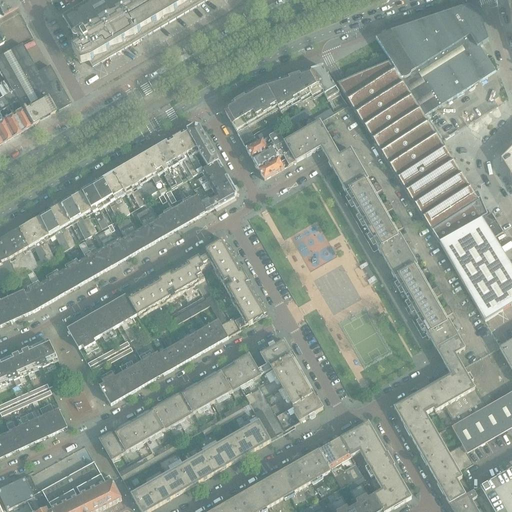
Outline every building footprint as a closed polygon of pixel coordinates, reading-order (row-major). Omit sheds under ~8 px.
[(0,0),(0,11),(3,17),(18,9),(13,0),(0,0)] [(89,0),(62,16),(80,47),(72,51),(81,66),(90,63),(92,68),(94,69),(94,68),(209,0),(89,0)] [(511,149),(501,161),(511,178),(511,0),(507,0),(508,3),(511,16),(511,149)] [(496,73),(480,47),(488,42),(483,27),(480,17),(478,14),(476,12),(474,10),(471,9),(467,8),(464,8),(393,33),(395,36),(440,108),(496,73)] [(440,108),(395,36),(393,33),(392,32),(376,40),(383,52),(394,70),(425,117),(440,108)] [(70,105),(49,67),(37,74),(21,46),(0,57),(0,71),(5,81),(11,92),(10,92),(31,127),(54,114),(70,105)] [(451,160),(445,150),(441,143),(424,118),(390,64),(346,81),(337,85),(380,153),(381,153),(435,238),(439,244),(486,217),(486,216),(487,216),(486,213),(482,206),(480,202),(480,201),(481,201),(481,200),(480,199),(477,192),(473,194),(469,188),(463,177),(452,161),(451,160)] [(339,94),(323,69),(311,73),(322,93),(328,104),(333,101),(341,97),(339,94)] [(312,99),(322,93),(311,73),(265,87),(259,89),(244,98),(227,108),(225,114),(237,133),(247,128),(278,109),(279,110),(285,106),(287,109),(300,101),(301,103),(311,97),(312,99)] [(11,92),(5,81),(0,83),(0,84),(6,95),(10,92),(11,92)] [(32,128),(31,127),(10,92),(6,95),(0,98),(0,116),(13,139),(32,128)] [(13,139),(0,116),(0,141),(2,145),(13,139)] [(304,132),(285,143),(296,164),(311,155),(316,153),(321,149),(324,155),(327,159),(329,163),(339,157),(337,153),(335,149),(334,148),(326,134),(320,123),(317,125),(314,126),(304,132)] [(219,163),(199,129),(194,127),(187,132),(199,153),(208,169),(219,163)] [(254,139),(247,128),(237,133),(243,145),(254,139)] [(194,156),(199,153),(187,132),(176,138),(198,175),(202,173),(203,171),(194,156)] [(261,142),(246,151),(264,182),(296,164),(285,143),(281,136),(279,134),(278,132),(277,133),(274,135),(271,136),(269,138),(266,139),(263,141),(261,142)] [(198,175),(176,138),(166,144),(179,165),(184,162),(191,176),(186,179),(188,181),(198,175)] [(179,165),(166,144),(157,149),(178,187),(188,181),(186,179),(181,181),(174,168),(179,165)] [(178,187),(157,149),(146,156),(158,178),(162,175),(172,190),(178,187)] [(397,238),(387,220),(366,183),(368,181),(356,161),(351,151),(339,157),(329,163),(387,265),(408,252),(400,237),(397,238)] [(158,178),(146,156),(135,162),(154,195),(158,192),(161,197),(167,193),(158,178)] [(154,195),(135,162),(124,168),(136,190),(138,192),(146,206),(152,202),(149,198),(154,195)] [(202,187),(225,174),(219,163),(208,169),(203,171),(202,173),(205,178),(199,181),(202,187)] [(136,190),(124,168),(114,175),(126,196),(131,193),(140,209),(146,206),(138,192),(134,194),(133,192),(136,190)] [(231,185),(225,174),(202,187),(205,193),(211,189),(214,194),(231,185)] [(121,199),(126,196),(114,175),(104,181),(115,202),(119,200),(121,203),(117,205),(125,218),(127,217),(130,215),(121,199)] [(117,205),(115,202),(104,181),(92,187),(104,208),(109,205),(118,222),(122,220),(124,219),(125,218),(117,205)] [(235,199),(236,193),(231,185),(214,194),(210,196),(212,200),(216,198),(221,207),(235,199)] [(99,211),(104,208),(92,187),(83,193),(93,214),(96,218),(95,218),(99,225),(96,227),(99,233),(108,228),(99,211)] [(184,200),(177,188),(166,195),(173,207),(184,200)] [(88,217),(93,214),(83,193),(71,200),(91,238),(98,234),(88,217)] [(168,205),(163,196),(160,198),(165,207),(168,205)] [(221,207),(216,198),(212,200),(210,196),(200,202),(207,215),(221,207)] [(207,215),(200,202),(198,198),(191,201),(190,199),(183,203),(184,206),(178,209),(188,226),(207,215)] [(91,238),(71,200),(61,206),(72,227),(76,224),(85,241),(91,238)] [(67,230),(72,227),(61,206),(50,212),(70,250),(76,247),(75,245),(67,230)] [(170,236),(160,219),(156,222),(148,209),(143,212),(159,242),(170,236)] [(188,226),(178,209),(173,212),(172,210),(164,214),(165,216),(160,219),(170,236),(188,226)] [(70,250),(50,212),(40,218),(50,240),(55,237),(63,254),(70,250)] [(159,242),(143,212),(137,216),(144,228),(140,231),(149,248),(159,242)] [(511,305),(511,267),(494,239),(503,233),(491,214),(488,216),(486,217),(439,244),(483,321),(484,321),(485,323),(511,305)] [(149,248),(140,231),(137,225),(133,227),(129,220),(127,217),(125,218),(124,219),(122,220),(124,223),(140,253),(149,248)] [(46,242),(50,240),(40,218),(29,224),(48,263),(54,259),(46,242)] [(140,253),(124,223),(118,227),(125,239),(121,241),(131,258),(140,253)] [(48,263),(29,224),(19,230),(30,252),(34,249),(43,266),(48,263)] [(0,289),(18,281),(27,275),(33,272),(34,271),(38,268),(30,252),(19,230),(0,241),(0,289)] [(131,258),(121,241),(120,239),(116,242),(109,230),(104,233),(121,264),(131,258)] [(121,264),(104,233),(98,236),(105,248),(101,251),(112,269),(121,264)] [(112,269),(101,251),(97,253),(90,241),(85,244),(102,275),(112,269)] [(233,262),(231,258),(234,256),(231,250),(228,252),(225,247),(227,247),(224,242),(206,252),(207,254),(199,258),(204,267),(210,263),(218,277),(238,265),(235,261),(233,262)] [(45,308),(84,285),(102,275),(85,244),(79,247),(86,260),(78,264),(77,262),(71,265),(65,268),(66,270),(59,275),(58,272),(46,279),(48,281),(40,286),(33,272),(27,275),(45,308)] [(446,324),(431,296),(415,268),(417,267),(408,252),(387,265),(433,346),(455,334),(449,323),(446,324)] [(205,281),(200,272),(205,269),(204,267),(199,258),(198,257),(186,263),(187,265),(179,270),(189,289),(193,287),(195,291),(198,289),(196,285),(199,283),(199,285),(205,281)] [(254,293),(251,289),(250,290),(247,286),(250,284),(244,273),(242,273),(238,265),(218,277),(234,305),(254,293)] [(368,266),(364,269),(370,279),(374,277),(368,266)] [(176,296),(189,289),(179,270),(171,274),(170,273),(158,279),(159,281),(151,286),(161,305),(171,299),(171,300),(176,297),(176,296)] [(45,308),(27,275),(18,281),(24,293),(5,302),(15,322),(34,314),(45,308)] [(161,305),(151,286),(142,291),(142,289),(135,293),(136,294),(127,299),(128,300),(127,300),(136,318),(138,317),(138,318),(161,305)] [(263,307),(260,301),(257,303),(254,298),(256,298),(254,293),(234,305),(242,319),(235,322),(240,330),(248,326),(249,327),(267,317),(264,312),(263,312),(260,308),(263,307)] [(235,322),(234,320),(227,324),(211,297),(206,300),(207,301),(174,320),(178,326),(182,324),(210,307),(219,322),(217,323),(227,340),(241,332),(240,330),(235,322)] [(136,318),(127,300),(126,298),(116,304),(130,329),(136,326),(133,320),(136,318)] [(0,329),(15,322),(5,302),(0,303),(0,329)] [(130,329),(116,304),(106,309),(117,329),(121,327),(130,343),(137,340),(130,329)] [(117,329),(106,309),(96,315),(110,340),(117,336),(114,331),(117,329)] [(110,340),(96,315),(87,320),(98,340),(102,338),(105,343),(110,340)] [(98,340),(87,320),(77,326),(93,353),(98,350),(94,342),(98,340)] [(227,340),(217,323),(209,327),(219,345),(227,340)] [(93,353),(77,326),(68,331),(79,351),(83,348),(87,356),(93,353)] [(219,345),(209,327),(199,333),(210,350),(219,345)] [(210,350),(199,333),(190,338),(200,356),(210,350)] [(455,356),(465,351),(462,346),(455,334),(433,346),(440,359),(451,377),(463,370),(455,356)] [(200,356),(190,338),(181,344),(191,361),(200,356)] [(323,411),(314,395),(311,397),(307,389),(290,360),(293,359),(283,341),(270,348),(271,350),(252,361),(261,377),(240,389),(256,416),(271,443),(295,429),(294,427),(323,411)] [(511,341),(499,349),(511,371),(511,341)] [(59,364),(48,343),(19,356),(29,378),(30,381),(36,378),(34,375),(39,373),(38,370),(42,368),(45,374),(56,369),(54,366),(59,364)] [(158,380),(144,355),(145,354),(139,344),(133,347),(143,363),(139,366),(149,385),(158,380)] [(191,361),(181,344),(177,346),(187,363),(191,361)] [(187,363),(177,346),(168,351),(178,368),(187,363)] [(168,374),(159,356),(158,355),(154,357),(150,351),(145,354),(144,355),(158,380),(168,374)] [(178,368),(168,351),(159,356),(168,374),(178,368)] [(29,378),(19,356),(0,364),(0,391),(11,387),(9,383),(13,381),(16,387),(26,383),(25,380),(29,378)] [(261,377),(252,361),(249,356),(233,365),(235,367),(211,381),(222,400),(240,389),(261,377)] [(149,385),(139,366),(135,368),(131,362),(126,366),(140,390),(149,385)] [(140,390),(126,366),(116,371),(120,377),(130,396),(140,390)] [(485,409),(464,371),(463,370),(451,377),(424,392),(434,410),(436,413),(446,407),(456,425),(465,420),(479,412),(485,409)] [(130,396),(120,377),(115,379),(111,373),(106,376),(121,401),(130,396)] [(121,401),(106,376),(101,379),(104,385),(100,388),(111,407),(121,401)] [(213,405),(222,400),(211,381),(184,396),(182,394),(167,402),(180,424),(213,405)] [(436,435),(428,421),(425,416),(434,410),(424,392),(394,409),(416,447),(436,435)] [(511,428),(511,409),(505,397),(504,398),(501,392),(493,397),(494,399),(490,401),(492,405),(507,431),(511,428)] [(146,443),(180,424),(167,402),(152,411),(153,414),(135,424),(146,443)] [(507,431),(492,405),(485,409),(479,412),(494,439),(507,431)] [(67,430),(59,411),(55,413),(51,406),(40,411),(43,418),(36,422),(32,414),(26,417),(38,443),(67,430)] [(494,439),(479,412),(465,420),(480,447),(494,439)] [(250,423),(245,415),(236,421),(238,427),(244,424),(245,424),(246,426),(250,423)] [(271,443),(256,416),(251,419),(254,424),(230,438),(242,460),(271,443)] [(38,443),(26,417),(20,420),(24,427),(16,431),(13,423),(6,426),(10,434),(1,438),(9,457),(38,443)] [(465,420),(456,425),(451,428),(462,447),(466,455),(480,447),(465,420)] [(112,463),(146,443),(135,424),(117,435),(115,432),(100,441),(112,463)] [(390,462),(381,447),(368,424),(340,440),(351,458),(360,453),(371,472),(390,462)] [(433,477),(468,457),(466,455),(462,447),(448,456),(436,435),(416,447),(433,477)] [(0,461),(9,457),(1,438),(0,438),(0,461)] [(242,460),(230,438),(203,454),(215,475),(242,460)] [(331,473),(341,490),(352,484),(362,478),(351,458),(340,440),(319,452),(331,473)] [(331,473),(319,452),(291,468),(303,489),(312,484),(313,486),(323,480),(324,482),(329,480),(326,476),(331,473)] [(215,475),(203,454),(174,471),(186,492),(215,475)] [(465,497),(457,482),(461,479),(459,474),(473,466),(468,457),(433,477),(449,506),(465,497)] [(389,511),(411,500),(401,481),(390,462),(371,472),(371,473),(362,478),(366,483),(366,484),(374,479),(382,492),(373,497),(381,511),(389,511)] [(101,511),(122,502),(109,477),(103,480),(94,463),(42,492),(38,494),(30,477),(0,491),(0,497),(6,511),(9,511),(29,503),(33,511),(101,511)] [(303,489),(291,468),(263,484),(276,505),(284,500),(285,502),(296,496),(295,494),(303,489)] [(511,511),(511,470),(493,481),(480,489),(493,511),(511,511)] [(186,492),(174,471),(147,486),(159,507),(186,492)] [(351,492),(366,483),(362,478),(352,484),(347,487),(351,492)] [(276,505),(263,484),(235,500),(241,511),(267,511),(268,511),(267,510),(276,505)] [(140,511),(151,511),(159,507),(147,486),(131,495),(140,511)] [(381,511),(373,497),(373,498),(368,501),(361,488),(351,494),(358,507),(353,509),(354,511),(381,511)] [(474,511),(469,502),(477,498),(473,492),(465,497),(449,506),(452,511),(474,511)] [(354,511),(353,509),(349,511),(342,499),(331,505),(334,511),(333,511),(354,511)] [(241,511),(235,500),(214,511),(241,511)] [(303,511),(315,511),(318,510),(321,509),(318,503),(303,511)]
